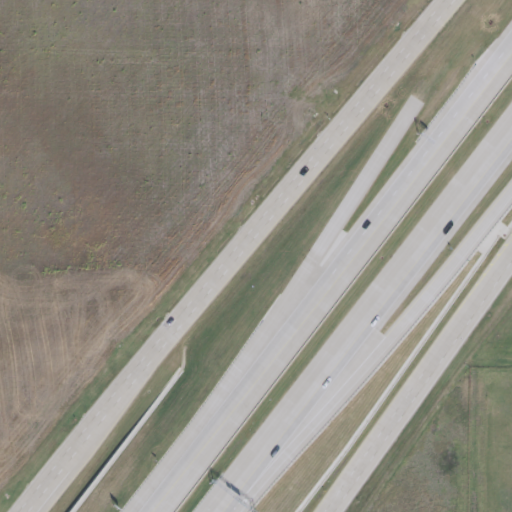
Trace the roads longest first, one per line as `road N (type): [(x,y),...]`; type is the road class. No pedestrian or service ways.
road 1 (secondary): [(454,0),(220,271),(34,511)]
road 2 (motorway): [(226,511),(511,141)]
road 3 (motorway): [(235,511),(416,323),(511,204)]
road 4 (secondary): [(337,511),(511,263)]
road 5 (motorway): [(339,280),(159,511)]
road 6 (motorway): [(511,56),(339,280)]
